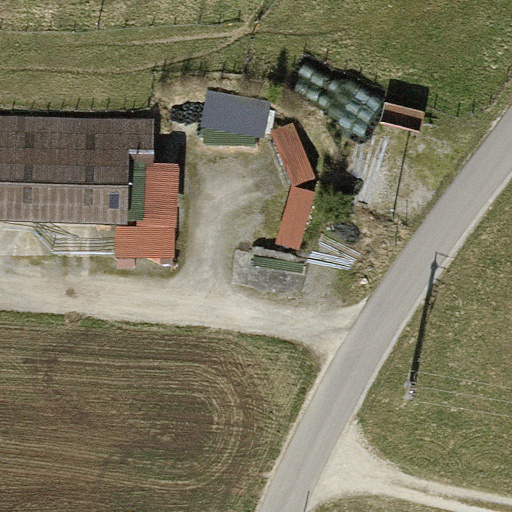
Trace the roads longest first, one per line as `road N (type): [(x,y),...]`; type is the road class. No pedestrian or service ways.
road 1 (unclassified): [(511,141),(376,330),(283,511)]
road 2 (track): [(0,294),(376,330)]
road 3 (track): [(298,475),(511,509)]
